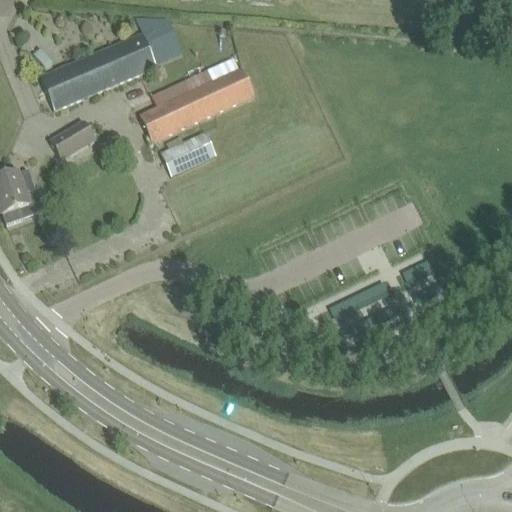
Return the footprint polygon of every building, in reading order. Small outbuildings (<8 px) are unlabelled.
[(59,73),(41,81),(54,113),(73,106),(157,70),(145,41),(143,37),(59,73)] [(242,72),(158,111),(140,119),(152,146),(170,137),(254,98),(242,72)] [(61,162),(79,152),(93,143),(84,126),(52,145),(61,162)] [(203,138),(179,148),(161,157),(172,179),(213,160),(203,138)] [(0,210),(2,218),(3,218),(7,228),(24,222),(20,212),(29,209),(17,177),(0,182),(0,210)]
